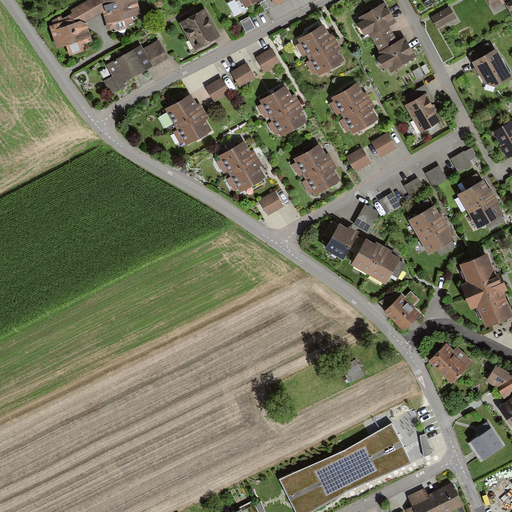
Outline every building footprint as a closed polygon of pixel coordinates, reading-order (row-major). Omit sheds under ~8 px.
[(135,0),(103,0),(111,24),(141,15),(135,0)] [(511,0),(488,0),(494,8),(504,2),(511,15),(511,0)] [(370,32),(388,23),(394,21),(385,2),(358,15),(361,19),(357,21),(364,35),(370,32)] [(455,17),(449,6),(431,16),(437,27),(455,17)] [(205,9),(180,22),(195,51),(220,37),(205,9)] [(95,39),(87,16),(51,29),(59,52),(95,39)] [(247,31),(256,28),(252,16),(243,20),(247,31)] [(388,23),(370,32),(380,53),(377,55),(383,68),(388,65),(390,69),(415,57),(404,35),(396,39),(388,23)] [(307,55),(335,40),(331,34),(328,36),(322,26),(298,40),(300,42),(295,45),(302,56),(306,53),(307,55)] [(104,81),(110,92),(115,91),(125,86),(123,82),(167,58),(157,40),(143,48),(142,46),(105,66),(111,77),(104,81)] [(338,46),(335,40),(307,55),(310,60),(305,62),(311,73),(316,71),(317,74),(343,60),(335,47),(338,46)] [(469,55),(472,61),(491,52),(487,45),(469,55)] [(270,47),(255,56),(264,72),(279,63),(270,47)] [(472,61),(484,83),(495,85),(511,77),(496,49),(491,52),(472,61)] [(246,63),(231,72),(239,86),(255,78),(246,63)] [(424,76),(420,68),(412,71),(416,80),(424,76)] [(220,77),(205,86),(214,102),(229,94),(220,77)] [(356,85),(333,99),(343,115),(366,101),(356,85)] [(270,117),(297,101),(294,95),(290,97),(284,87),(260,101),(262,104),(258,106),(264,117),(268,114),(270,117)] [(426,93),(405,105),(420,131),(441,119),(426,93)] [(175,125),(202,109),(199,104),(195,106),(190,96),(166,109),(175,125)] [(301,107),(297,101),(270,117),(272,121),(267,124),(274,135),(278,132),(280,135),(305,121),(298,108),(301,107)] [(366,101),(343,115),(352,131),(375,117),(366,101)] [(206,115),(202,109),(175,125),(177,129),(173,132),(179,143),(183,141),(185,144),(210,129),(203,117),(206,115)] [(511,119),(491,131),(505,157),(511,154),(511,153),(511,119)] [(387,133),(371,142),(379,155),(394,147),(387,133)] [(245,145),(222,159),(232,175),(255,161),(245,145)] [(320,147),(297,161),(306,178),(329,163),(320,147)] [(361,147),(346,155),(354,169),(369,160),(361,147)] [(471,165),(464,152),(450,160),(458,173),(471,165)] [(255,161),(232,175),(241,191),(264,177),(255,161)] [(329,163),(306,178),(316,193),(339,179),(329,163)] [(446,179),(439,166),(425,174),(433,187),(446,179)] [(424,191),(417,178),(403,186),(411,199),(424,191)] [(494,199),(484,183),(459,197),(469,213),(494,199)] [(282,206),(274,193),(259,201),(267,214),(282,206)] [(400,206),(392,193),(379,201),(386,214),(400,206)] [(503,215),(494,199),(469,213),(479,230),(503,215)] [(377,212),(365,205),(354,224),(366,231),(377,212)] [(440,215),(435,206),(409,221),(419,238),(447,222),(442,214),(440,215)] [(341,222),(326,249),(346,260),(361,233),(341,222)] [(451,229),(447,222),(419,238),(429,254),(454,240),(449,231),(451,229)] [(384,247),(367,239),(351,269),(368,277),(384,247)] [(400,256),(384,247),(368,277),(385,286),(400,256)] [(489,254),(460,266),(467,283),(461,285),(471,309),(478,306),(487,327),(511,316),(511,310),(505,293),(509,291),(501,272),(497,274),(489,254)] [(405,297),(400,292),(380,302),(387,310),(385,311),(404,332),(422,316),(413,306),(420,300),(411,291),(405,297)] [(454,349),(446,343),(429,362),(453,385),(475,362),(457,346),(454,349)] [(358,362),(343,370),(350,384),(365,377),(358,362)] [(498,388),(507,402),(511,398),(511,373),(497,365),(487,381),(498,388)] [(511,398),(507,402),(499,408),(511,424),(511,398)] [(341,455),(280,481),(295,511),(316,511),(348,494),(367,486),(415,465),(394,425),(341,455)] [(491,427),(470,442),(483,460),(504,446),(491,427)] [(426,434),(420,437),(424,457),(434,453),(426,434)] [(410,507),(404,510),(404,511),(461,511),(467,510),(455,483),(428,495),(425,488),(406,498),(410,507)] [(261,511),(268,511),(263,501),(257,503),(261,511)]
